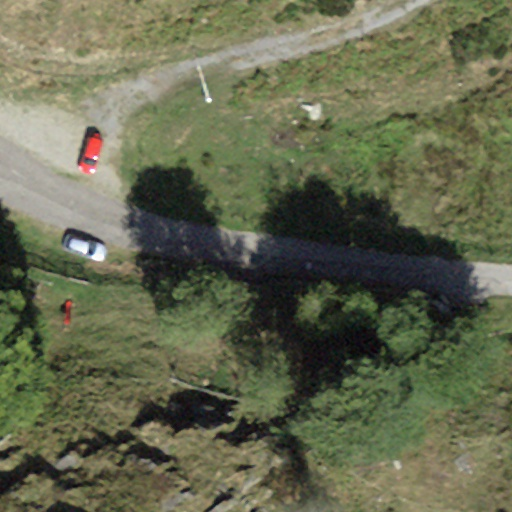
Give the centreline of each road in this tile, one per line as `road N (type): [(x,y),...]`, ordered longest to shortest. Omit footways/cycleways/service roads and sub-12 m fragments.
road 1 (track): [(0,154),(42,190),(147,235),(511,283)]
road 2 (track): [(13,166),(184,74),(392,14),(409,0)]
